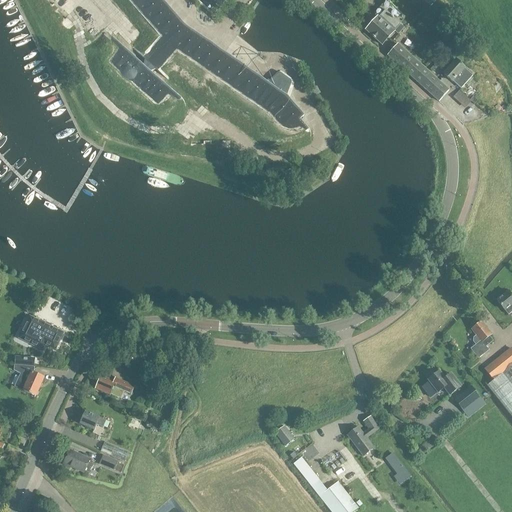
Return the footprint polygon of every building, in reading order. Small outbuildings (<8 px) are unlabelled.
[(61,0),(60,1),(59,0),(60,1),(58,2),(56,3),(53,0),(50,0),(54,5),(54,8),(58,12),(61,12),(67,17),(66,20),(71,26),(78,19),(74,15),(74,14),(73,13),(73,14),(72,13),(72,14),(71,16),(69,16),(63,10),(63,8),(65,6),(66,7),(65,6),(66,5),(65,4),(64,5),(61,2),(62,1),(61,0)] [(132,0),(165,36),(147,55),(146,54),(145,54),(145,53),(144,53),(143,52),(142,52),(141,51),(139,49),(138,49),(137,49),(136,50),(144,57),(146,58),(144,63),(116,39),(113,36),(112,36),(111,35),(110,34),(109,34),(108,34),(107,34),(106,34),(106,35),(108,37),(120,49),(108,62),(155,103),(167,90),(180,101),(183,102),(183,101),(183,100),(183,99),(182,98),(182,97),(177,93),(170,86),(149,68),(154,65),(164,74),(165,73),(165,72),(164,72),(164,71),(162,69),(161,69),(161,68),(160,67),(160,66),(159,66),(159,65),(158,64),(175,46),(271,112),(279,123),(282,121),(282,122),(283,123),(284,123),(285,124),(286,125),(288,125),(289,126),(290,126),(292,126),(294,126),(295,125),(296,125),(297,125),(298,124),(299,123),(300,123),(309,134),(311,134),(312,133),(312,131),(312,130),(311,129),(311,127),(307,123),(302,117),(306,113),(292,95),(297,80),(297,78),(296,77),(284,69),(283,68),(282,69),(281,69),(269,79),(187,23),(167,0),(132,0)] [(433,5),(427,0),(417,0),(428,10),(433,5)] [(393,31),(400,24),(385,11),(378,18),(366,31),(381,45),(393,32),(393,31)] [(400,25),(395,31),(398,34),(404,28),(400,25)] [(449,91),(397,44),(387,55),(439,102),(440,101),(449,91)] [(459,63),(455,59),(441,74),(450,82),(451,81),(459,89),(466,81),(463,78),(464,76),(462,75),(461,76),(458,74),(464,68),(459,63)] [(451,97),(464,108),(471,101),(458,89),(451,97)] [(222,139),(221,139),(221,138),(219,138),(219,139),(215,139),(215,138),(213,138),(213,139),(212,139),(213,139),(213,141),(212,143),(204,143),(202,141),(203,139),(204,139),(204,138),(203,138),(203,137),(201,137),(201,138),(195,138),(195,147),(202,148),(203,145),(211,146),(213,148),(219,149),(221,146),(230,147),(231,147),(232,139),(231,139),(231,142),(231,144),(221,144),(220,142),(220,140),(221,140),(222,139)] [(283,164),(282,163),(279,163),(277,164),(276,164),(275,165),(273,166),(272,168),(271,169),(271,171),(267,171),(268,174),(273,173),(273,172),(273,171),(274,170),(274,168),(275,167),(277,166),(279,166),(280,165),(281,165),(283,166),(284,167),(285,168),(286,168),(287,169),(292,167),(291,165),(287,167),(286,165),(284,164),(283,164)] [(277,168),(278,167),(277,166),(275,167),(274,168),(274,170),(273,171),(273,172),(273,173),(268,174),(268,175),(268,174),(273,174),(273,175),(274,176),(275,178),(276,179),(277,179),(278,180),(279,180),(281,180),(282,180),(283,179),(284,179),(285,178),(286,177),(287,176),(287,175),(287,173),(287,172),(287,170),(291,168),(292,168),(292,167),(287,169),(286,168),(285,168),(284,167),(283,166),(281,165),(280,165),(280,167),(281,167),(282,167),(283,168),(284,169),(285,169),(285,170),(286,171),(286,172),(286,173),(285,175),(285,176),(284,177),(283,177),(282,178),(281,178),(280,178),(279,178),(277,178),(276,177),(276,176),(275,175),(274,173),(274,172),(275,171),(275,170),(276,169),(276,168),(277,168)] [(273,174),(268,174),(269,176),(270,178),(271,180),(272,181),(275,183),(277,183),(279,184),(282,184),(285,183),(287,182),(289,180),(290,178),(291,175),(292,173),(292,170),(291,168),(287,170),(287,172),(287,173),(287,175),(287,176),(286,177),(285,178),(284,179),(283,179),(282,180),(281,180),(279,180),(278,180),(277,179),(276,179),(275,178),(274,176),(273,175),(273,174)] [(496,299),(497,300),(496,301),(504,312),(508,316),(511,312),(511,297),(508,292),(502,297),(501,295),(496,299)] [(63,333),(30,317),(19,339),(42,350),(45,345),(55,350),(59,340),(61,341),(64,335),(62,335),(63,333)] [(490,335),(481,323),(472,330),(476,336),(473,338),(473,342),(475,345),(470,349),(478,359),(488,351),(486,347),(493,342),(489,337),(490,335)] [(493,381),(511,365),(511,350),(511,349),(484,370),(493,381)] [(35,359),(16,357),(15,366),(34,367),(35,359)] [(511,418),(511,365),(493,381),(486,386),(511,418)] [(44,378),(34,374),(34,367),(15,366),(14,371),(20,374),(14,387),(23,391),(35,396),(44,378)] [(180,370),(170,367),(167,376),(177,380),(180,370)] [(460,388),(460,387),(460,386),(456,381),(455,381),(454,380),(455,380),(451,375),(450,375),(450,374),(445,379),(439,372),(428,381),(439,394),(444,390),(450,396),(460,388)] [(100,376),(95,389),(121,399),(124,392),(131,394),(134,387),(116,379),(115,382),(100,376)] [(463,412),(479,398),(480,398),(471,386),(453,400),(463,412)] [(80,424),(94,430),(97,424),(107,429),(110,423),(85,412),(80,424)] [(376,425),(370,417),(363,422),(369,430),(376,425)] [(135,427),(128,446),(133,448),(141,429),(135,427)] [(283,427),(275,434),(284,445),(293,438),(283,427)] [(374,449),(358,428),(347,436),(363,457),(374,449)] [(104,442),(100,452),(125,462),(129,452),(104,442)] [(94,462),(69,451),(63,464),(88,475),(94,462)] [(118,462),(103,456),(100,464),(114,471),(118,462)] [(318,496),(326,490),(301,459),(293,465),(318,496)] [(319,497),(330,511),(353,511),(358,508),(338,483),(319,497)]
